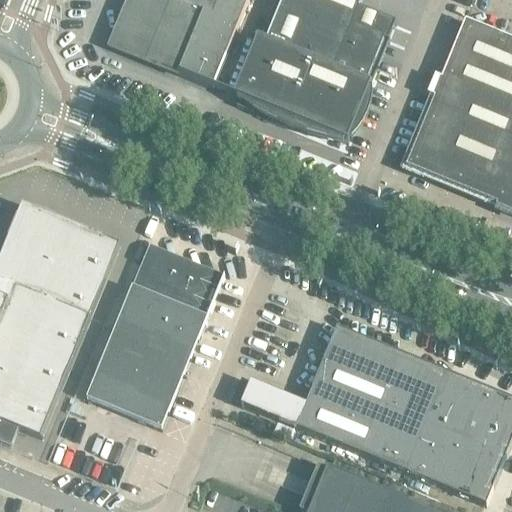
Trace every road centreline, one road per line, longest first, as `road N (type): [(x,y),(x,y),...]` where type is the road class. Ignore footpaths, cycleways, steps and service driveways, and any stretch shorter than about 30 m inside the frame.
road 1 (unclassified): [(172,511),(291,216)]
road 2 (unclassified): [(343,237),(438,0)]
road 3 (tertiary): [(20,126),(173,168)]
road 4 (tertiary): [(173,168),(32,100)]
road 5 (tertiary): [(291,216),(173,168)]
